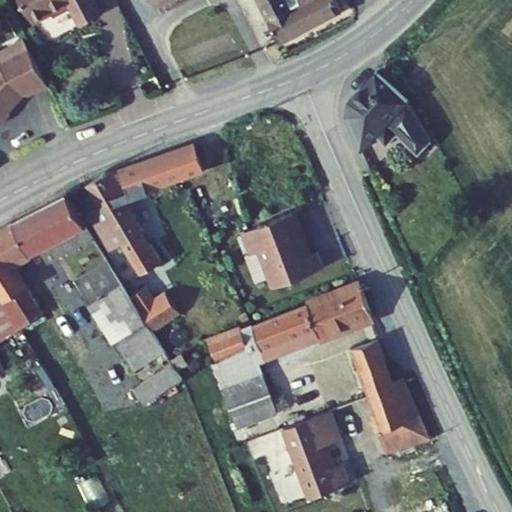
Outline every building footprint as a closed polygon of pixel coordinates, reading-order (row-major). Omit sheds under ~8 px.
[(7,0),(16,15),(34,5),(36,9),(53,0),(54,0),(63,17),(84,7),(80,0),(7,0)] [(242,0),(256,26),(263,22),(271,37),(328,8),(324,0),(242,0)] [(0,108),(12,95),(15,94),(17,97),(37,86),(13,40),(0,46),(0,108)] [(371,75),(337,108),(357,154),(366,146),(376,135),(387,146),(408,167),(422,153),(401,111),(371,75)] [(376,135),(366,146),(376,156),(387,146),(376,135)] [(175,144),(155,151),(168,177),(186,171),(175,144)] [(155,151),(67,184),(83,209),(75,214),(98,257),(104,253),(122,285),(127,282),(131,288),(140,283),(138,277),(147,271),(109,199),(168,177),(155,151)] [(0,299),(9,294),(12,292),(0,276),(0,269),(71,230),(49,193),(0,220),(0,299)] [(283,215),(232,236),(241,257),(248,255),(263,291),(312,271),(306,254),(300,257),(298,252),(293,253),(290,247),(295,245),(283,215)] [(89,259),(55,277),(133,400),(165,384),(89,259)] [(350,284),(223,337),(229,352),(203,365),(227,431),(268,414),(247,358),(303,334),(307,343),(363,316),(350,284)] [(9,294),(0,299),(0,323),(5,332),(15,352),(36,340),(9,294)] [(223,337),(192,350),(199,367),(203,365),(229,352),(223,337)] [(363,341),(337,351),(368,433),(407,417),(394,379),(378,386),(363,341)] [(337,444),(325,414),(276,433),(302,502),(345,486),(338,468),(327,472),(319,451),(337,444)] [(407,417),(368,433),(376,453),(415,437),(407,417)]
